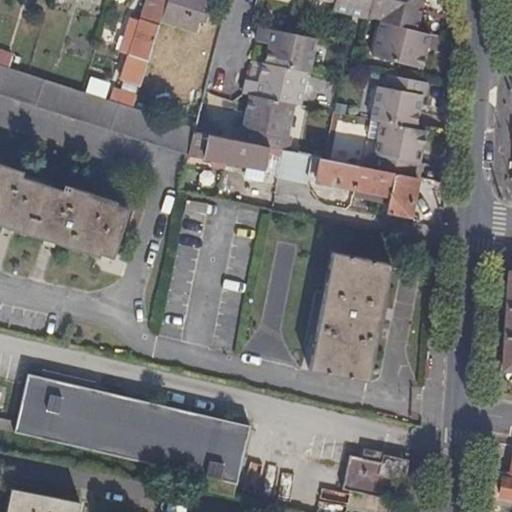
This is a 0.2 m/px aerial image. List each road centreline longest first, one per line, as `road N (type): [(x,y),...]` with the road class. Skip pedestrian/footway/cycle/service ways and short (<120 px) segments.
road 1 (tertiary): [(469,0),(483,75),(471,220)]
road 2 (tertiary): [(471,220),(457,410)]
